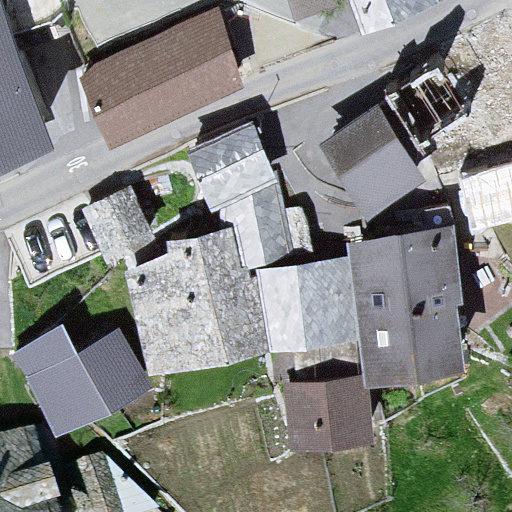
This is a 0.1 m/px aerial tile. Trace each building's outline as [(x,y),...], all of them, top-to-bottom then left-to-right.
[(0,0),(0,150),(57,131),(11,0),(0,0)] [(76,67),(108,138),(243,79),(211,7),(76,67)] [(462,127),(491,175),(511,162),(511,41),(503,26),(387,95),(421,151),(462,127)] [(323,143),(367,217),(421,185),(377,111),(323,143)] [(278,176),(255,118),(188,145),(211,203),(278,176)] [(251,261),(293,252),(279,178),(224,200),(223,221),(232,220),(242,260),(249,259),(251,261)] [(157,231),(129,181),(81,207),(109,257),(157,231)] [(349,239),(366,376),(464,363),(447,226),(349,239)] [(126,253),(149,369),(265,346),(248,261),(228,265),(222,233),(126,253)] [(274,344),(340,334),(328,256),(262,266),(274,344)] [(22,380),(55,436),(145,383),(113,328),(77,348),(54,360),(22,380)] [(281,387),(289,447),(374,435),(366,375),(281,387)] [(0,452),(0,511),(50,511),(30,444),(0,452)]
